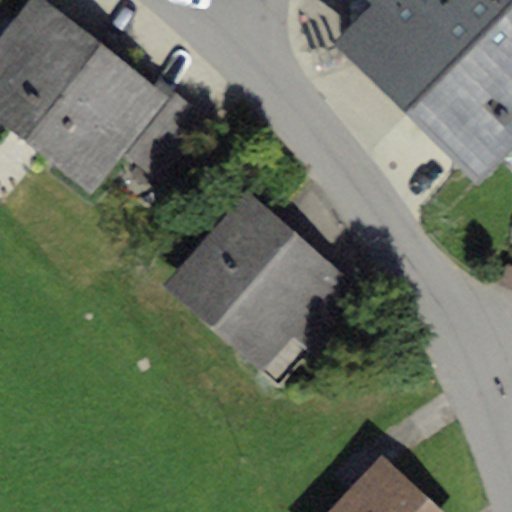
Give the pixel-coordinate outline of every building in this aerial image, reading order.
[(480,154),(511,121),(511,0),(380,0),(382,57),(480,154)] [(41,25),(0,75),(0,97),(22,115),(74,51),(41,25)] [(74,51),(22,115),(53,139),(105,76),(74,51)] [(105,76),(53,139),(85,164),(110,132),(156,168),(194,121),(145,83),(133,98),(105,76)] [(246,218),(189,283),(261,347),(287,317),(317,344),(355,300),(288,242),(282,250),(246,218)] [(511,265),(509,265),(501,284),(511,288),(511,265)] [(415,511),(383,480),(353,511),(415,511)]
